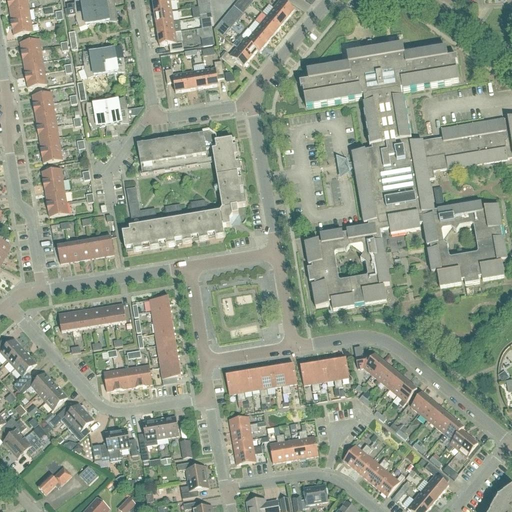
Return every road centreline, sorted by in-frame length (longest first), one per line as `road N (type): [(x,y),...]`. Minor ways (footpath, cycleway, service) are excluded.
road 1 (residential): [(510,443),(388,343),(363,337),(292,348)]
road 2 (residential): [(208,400),(102,409),(6,307)]
road 3 (residential): [(40,292),(9,156),(0,56)]
road 4 (residential): [(40,292),(189,267)]
road 5 (residential): [(276,253),(251,105)]
road 6 (residential): [(251,105),(329,0)]
road 7 (residential): [(155,120),(134,0)]
